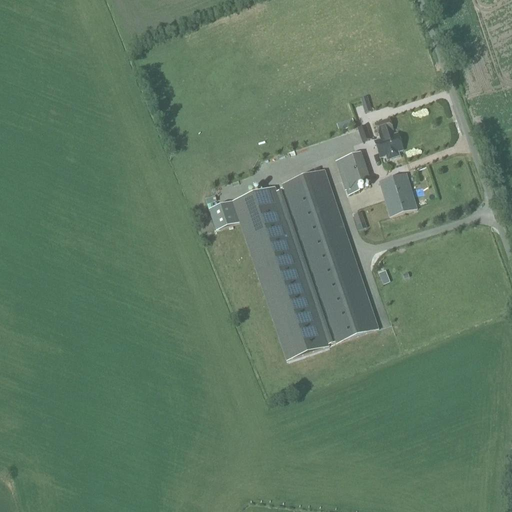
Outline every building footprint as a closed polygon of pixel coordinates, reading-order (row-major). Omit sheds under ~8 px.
[(361,100),(364,110),(370,108),(367,98),(361,100)] [(339,133),(355,127),(352,120),(337,125),(339,133)] [(384,139),(392,136),(391,133),(393,132),(390,120),(375,125),(379,137),(382,136),(384,139)] [(371,141),(366,127),(358,130),(362,144),(371,141)] [(392,158),(399,156),(398,153),(401,152),(403,152),(398,135),(392,136),(384,139),(375,142),(380,159),(388,157),(392,158)] [(371,183),(361,154),(336,163),(345,192),(347,191),(349,197),(355,194),(354,189),(371,183)] [(415,160),(402,163),(405,174),(418,171),(415,160)] [(282,186),(284,190),(336,343),(336,345),(379,331),(325,172),(282,186)] [(407,175),(379,184),(390,220),(418,211),(407,175)] [(276,193),(275,189),(209,211),(216,232),(240,224),(286,362),(329,347),(328,346),(336,343),(284,190),(276,193)] [(357,227),(365,224),(362,214),(353,217),(357,227)]
